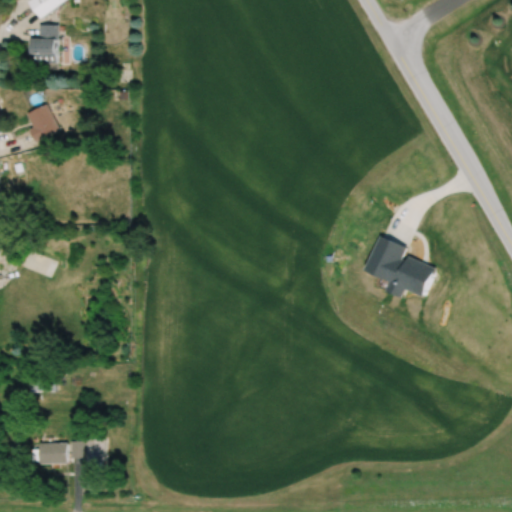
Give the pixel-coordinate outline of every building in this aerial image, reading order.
[(41,18),(64,0),(29,0),(28,1),(41,18)] [(33,38),(33,62),(57,62),(57,25),(38,25),(38,38),(33,38)] [(39,140),(62,128),(49,103),(25,115),(39,140)] [(55,374),(28,374),(28,391),(55,391),(55,374)] [(84,441),(71,441),(71,458),(84,458),(84,441)] [(67,442),(39,442),(39,463),(67,463),(67,442)]
